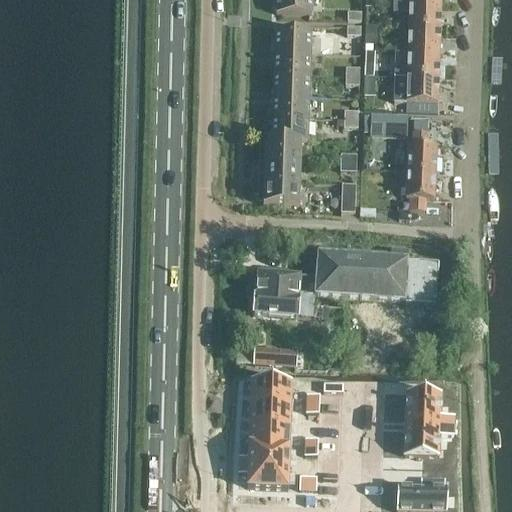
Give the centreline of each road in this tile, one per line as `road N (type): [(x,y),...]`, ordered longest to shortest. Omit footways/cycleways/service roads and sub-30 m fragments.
road 1 (primary): [(160,511),(173,0)]
road 2 (residential): [(198,511),(207,227)]
road 3 (residential): [(487,511),(470,237)]
road 4 (residential): [(470,237),(207,227)]
road 5 (residential): [(478,0),(470,237)]
road 6 (residential): [(207,227),(212,0)]
road 7 (residential): [(348,508),(211,511)]
